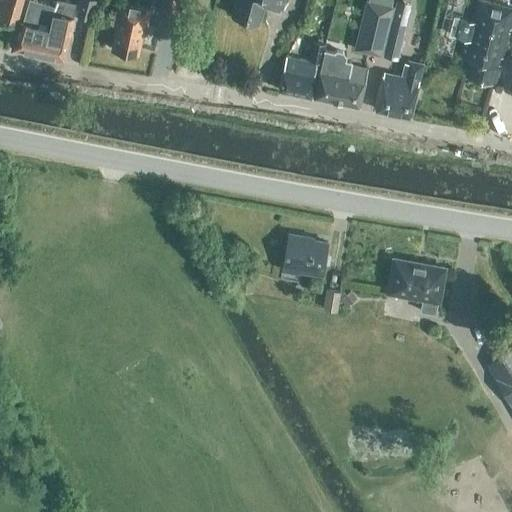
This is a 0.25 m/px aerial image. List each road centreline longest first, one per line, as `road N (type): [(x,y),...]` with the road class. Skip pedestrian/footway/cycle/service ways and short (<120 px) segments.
road 1 (tertiary): [(511,230),(0,137)]
road 2 (unclassified): [(511,148),(0,58)]
